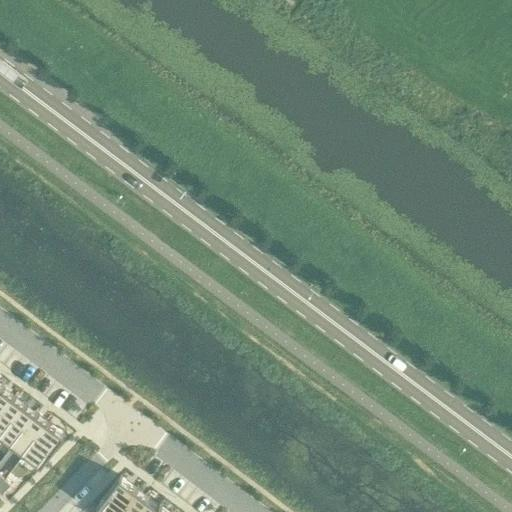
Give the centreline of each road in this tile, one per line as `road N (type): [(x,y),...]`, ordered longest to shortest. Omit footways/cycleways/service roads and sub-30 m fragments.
road 1 (primary): [(511,457),(0,72)]
road 2 (residential): [(0,320),(136,420)]
road 3 (residential): [(136,420),(256,511)]
road 4 (residential): [(136,420),(46,511)]
